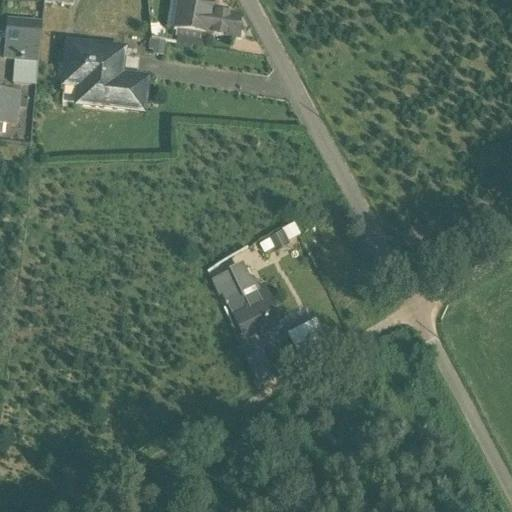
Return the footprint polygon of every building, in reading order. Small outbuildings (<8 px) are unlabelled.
[(213,0),(187,0),(187,3),(185,3),(181,32),(208,36),(212,14),(213,0)] [(239,19),(212,14),(208,36),(241,41),(244,38),(245,33),(242,29),(238,28),(239,19)] [(41,25),(7,22),(3,60),(37,63),(41,25)] [(120,52),(68,46),(64,82),(80,84),(77,105),(143,112),(146,82),(117,79),(120,52)] [(11,94),(0,93),(0,124),(7,125),(11,94)] [(242,295),(247,305),(268,295),(264,287),(256,291),(252,282),(245,278),(241,268),(231,273),(242,295)] [(231,273),(215,281),(227,303),(242,295),(231,273)] [(242,295),(227,303),(235,319),(247,313),(245,307),(247,305),(242,295)] [(247,305),(245,307),(247,313),(235,319),(244,338),(281,320),(268,295),(247,305)] [(258,381),(275,374),(265,349),(248,356),(258,381)]
